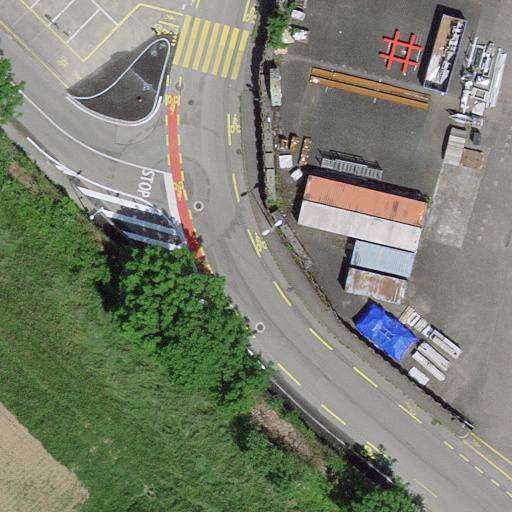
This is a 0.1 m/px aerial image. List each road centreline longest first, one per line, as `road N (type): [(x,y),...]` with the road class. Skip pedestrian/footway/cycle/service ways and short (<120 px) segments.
road 1 (unclassified): [(203,178),(228,250),(278,329),(494,511)]
road 2 (track): [(231,511),(0,284)]
road 3 (unclassified): [(0,70),(73,140),(118,162),(203,178)]
road 4 (unclassified): [(224,0),(202,126),(203,178)]
